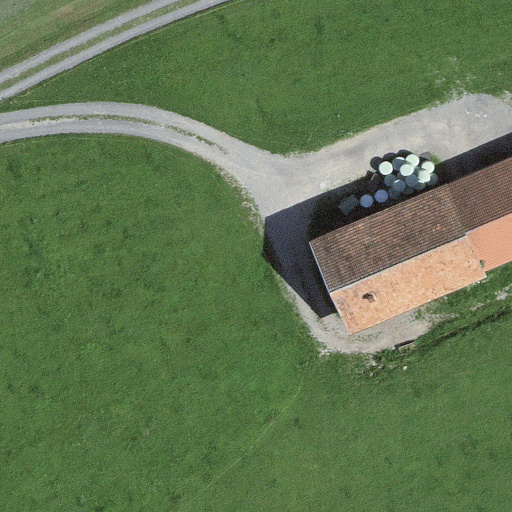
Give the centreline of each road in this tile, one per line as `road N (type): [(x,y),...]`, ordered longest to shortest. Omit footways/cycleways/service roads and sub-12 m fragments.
road 1 (track): [(0,136),(88,121),(181,130),(269,177),(306,184),(480,131)]
road 2 (track): [(0,94),(116,31),(203,0)]
